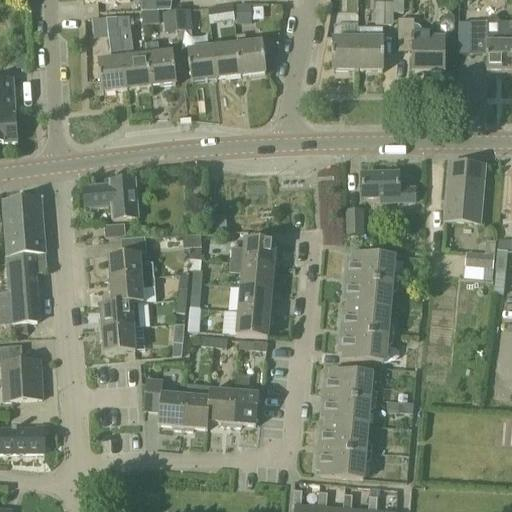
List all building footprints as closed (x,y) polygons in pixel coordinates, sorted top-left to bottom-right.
[(172,0),(141,0),(142,13),(170,12),(172,0)] [(394,1),(394,17),(405,17),(405,1),(394,1)] [(375,5),(375,28),(393,28),(394,5),(375,5)] [(224,9),(208,11),(210,26),(226,24),(224,9)] [(251,9),(237,9),(237,28),(251,28),(251,9)] [(157,13),(141,14),(142,27),(158,26),(157,13)] [(189,13),(175,15),(178,35),(179,42),(193,40),(189,13)] [(178,35),(175,15),(163,16),(165,37),(178,35)] [(398,55),(413,55),(413,74),(444,74),(444,42),(454,32),(454,19),(450,15),(432,33),(414,32),(414,21),(398,21),(398,55)] [(469,57),(486,57),(486,75),(511,75),(511,24),(500,24),(495,19),(491,19),(486,25),(469,25),(469,57)] [(101,82),(102,96),(127,94),(123,60),(120,34),(119,34),(117,20),(107,21),(111,61),(99,62),(100,77),(99,77),(99,82),(101,82)] [(358,31),(358,41),(357,75),(383,75),(383,41),(383,31),(358,31)] [(131,33),(120,34),(123,60),(127,94),(151,91),(147,57),(146,47),(147,57),(135,59),(131,33)] [(246,37),(236,38),(241,80),(266,78),(262,44),(247,45),(246,37)] [(237,46),(213,49),(217,83),(241,80),(236,38),(237,46)] [(333,75),(357,75),(358,41),(333,40),(333,75)] [(158,45),(146,47),(147,57),(151,91),(176,88),(172,55),(160,56),(158,45)] [(217,83),(213,49),(188,52),(192,86),(217,83)] [(0,147),(16,147),(14,119),(15,119),(13,82),(0,83),(0,147)] [(449,165),(443,225),(480,228),(486,168),(449,165)] [(399,192),(399,177),(362,177),(362,201),(381,201),(381,206),(415,205),(415,192),(399,192)] [(110,183),(110,187),(83,190),(85,212),(112,209),(113,223),(138,221),(135,181),(110,183)] [(41,201),(3,204),(7,261),(10,295),(12,327),(27,326),(37,325),(34,277),(46,276),(45,258),(41,201)] [(363,212),(345,213),(346,235),(346,236),(364,235),(364,232),(363,212)] [(199,216),(182,217),(183,230),(199,229),(199,216)] [(105,229),(105,241),(125,241),(125,228),(105,229)] [(192,251),(201,251),(200,237),(191,238),(192,248),(192,251)] [(183,238),(183,251),(192,251),(192,248),(191,238),(183,238)] [(110,271),(107,272),(108,284),(142,282),(154,281),(153,266),(141,267),(140,257),(147,257),(146,241),(121,243),(122,258),(109,260),(110,271)] [(242,267),(274,270),(277,245),(245,242),(244,252),(232,251),(230,266),(242,267)] [(466,255),(464,280),(492,283),(495,257),(466,255)] [(345,282),(392,286),(395,259),(351,256),(351,261),(347,261),(345,282)] [(242,277),(240,291),(272,294),(274,270),(242,267),(230,266),(230,276),(242,277)] [(194,274),(192,286),(202,287),(203,275),(194,274)] [(155,291),(154,281),(142,282),(108,284),(108,291),(111,291),(112,307),(112,308),(137,306),(138,307),(156,305),(155,291)] [(392,286),(345,282),(343,304),(348,304),(347,309),(390,312),(391,297),(392,286)] [(201,300),(202,287),(192,286),(191,299),(201,300)] [(178,291),(178,303),(186,304),(188,292),(178,291)] [(240,291),(238,315),(270,317),(272,294),(240,291)] [(191,299),(190,310),(199,311),(201,300),(191,299)] [(186,304),(178,303),(177,316),(185,317),(186,304)] [(99,324),(100,333),(134,330),(139,330),(138,307),(137,306),(112,308),(112,307),(101,308),(102,324),(99,324)] [(390,312),(347,309),(347,313),(343,313),(341,335),(387,339),(388,328),(390,312)] [(270,317),(238,315),(236,339),(268,342),(270,317)] [(189,321),(188,334),(197,334),(199,322),(189,321)] [(175,328),(173,346),(183,346),(184,327),(175,328)] [(134,330),(100,333),(101,344),(103,344),(104,357),(136,355),(134,330)] [(387,339),(341,335),(339,356),(343,356),(342,362),(385,365),(387,349),(387,339)] [(201,350),(214,351),(214,341),(202,340),(201,350)] [(214,341),(214,351),(226,352),(227,342),(214,341)] [(254,354),(267,355),(267,346),(255,345),(254,354)] [(173,346),(172,359),(181,360),(183,346),(173,346)] [(10,388),(12,405),(43,403),(40,363),(12,365),(11,350),(0,350),(0,366),(2,366),(3,389),(10,388)] [(323,399),(370,403),(372,376),(330,372),(329,378),(325,378),(323,399)] [(234,396),(231,428),(256,430),(259,398),(248,397),(249,378),(236,377),(234,396)] [(159,416),(158,430),(172,431),(172,434),(183,434),(186,399),(161,397),(162,384),(146,382),(143,415),(159,416)] [(186,399),(183,434),(192,435),(192,433),(207,434),(210,393),(209,393),(209,401),(186,399)] [(210,393),(207,434),(208,434),(208,426),(231,428),(234,396),(210,393)] [(370,403),(323,399),(321,421),(325,421),(325,426),(368,430),(369,414),(370,403)] [(401,421),(400,432),(411,433),(411,422),(401,421)] [(368,430),(325,426),(324,430),(321,430),(319,452),(365,456),(366,446),(368,430)] [(0,456),(45,456),(45,433),(0,432),(0,456)] [(364,466),(365,456),(319,452),(317,473),(321,474),(321,479),(363,483),(364,466)] [(294,510),(294,511),(319,511),(320,511),(317,511),(301,509),(302,494),(294,493),(292,510),(294,510)] [(320,511),(319,511),(334,511),(326,511),(328,496),(319,495),(317,511),(320,511)] [(351,511),(352,498),(344,497),(342,511),(351,511)] [(369,500),(367,511),(376,511),(378,500),(369,500)]
